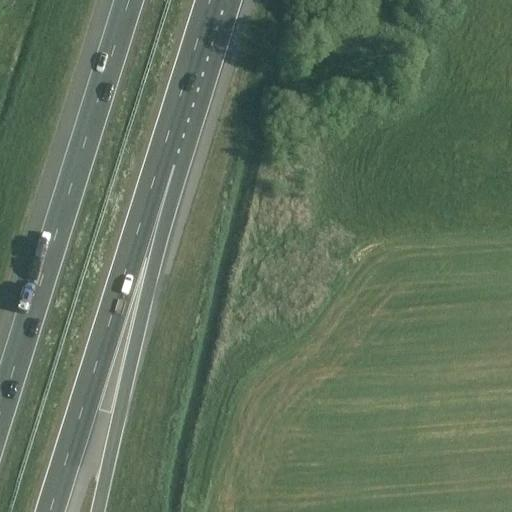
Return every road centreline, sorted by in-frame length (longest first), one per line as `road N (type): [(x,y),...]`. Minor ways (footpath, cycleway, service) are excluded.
road 1 (motorway): [(123,0),(0,393)]
road 2 (motorway): [(49,511),(159,161)]
road 3 (motorway): [(98,511),(130,366),(159,161)]
road 4 (motorway): [(159,161),(209,0)]
